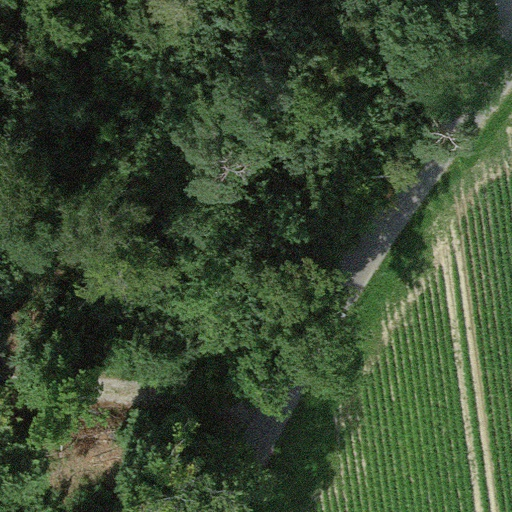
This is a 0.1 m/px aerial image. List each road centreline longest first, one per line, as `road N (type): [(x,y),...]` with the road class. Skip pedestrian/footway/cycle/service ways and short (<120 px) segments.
road 1 (unclassified): [(231,511),(262,429),(511,83)]
road 2 (track): [(262,429),(206,402),(57,387),(0,367)]
